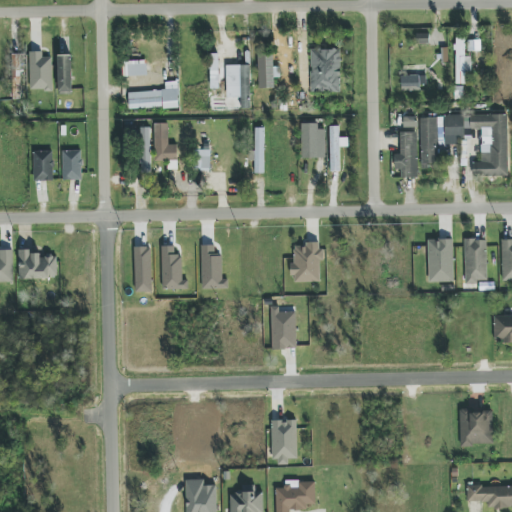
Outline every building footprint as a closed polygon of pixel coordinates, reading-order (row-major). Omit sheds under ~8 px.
[(416,45),(429,44),(429,34),(416,34),(416,45)] [(455,84),(465,84),(465,71),(471,71),(472,57),(465,57),(465,37),(456,37),(455,84)] [(340,93),(340,50),(311,49),(310,92),(340,93)] [(30,91),(52,90),(51,57),(43,58),(42,52),(29,52),(30,91)] [(219,88),(218,54),(210,55),(211,89),(219,88)] [(72,92),(71,55),(58,55),(58,92),(72,92)] [(280,67),(272,67),(272,55),(259,55),(258,88),(273,88),(273,78),(280,78),(280,67)] [(127,76),(147,76),(146,61),(127,61),(127,76)] [(227,98),(240,97),(241,109),(251,108),(250,65),(226,66),(227,98)] [(400,76),(401,91),(420,91),(419,75),(400,76)] [(179,107),(178,82),(165,82),(166,91),(128,93),(129,109),(179,107)] [(508,176),(507,114),(470,115),(470,129),(482,129),(482,137),(491,137),(492,145),(481,145),(481,162),(473,162),(473,177),(508,176)] [(420,117),(421,164),(444,164),(444,139),(464,139),(463,116),(420,117)] [(417,117),(404,117),(403,127),(416,128),(417,117)] [(151,173),(150,127),(139,127),(139,123),(124,123),(124,137),(138,136),(138,173),(151,173)] [(169,123),(154,124),(155,162),(170,162),(170,168),(177,168),(176,142),(169,142),(169,123)] [(325,130),(318,130),(318,124),(303,123),(302,158),(325,159),(325,130)] [(339,126),(330,126),(329,172),(339,172),(340,147),(348,147),(348,138),(339,138),(339,126)] [(264,128),(255,128),(254,174),(264,174),(264,128)] [(400,154),(393,154),(394,170),(401,170),(401,178),(418,178),(417,132),(400,133),(400,154)] [(194,170),(210,170),(211,150),(194,150),(194,170)] [(53,151),(34,151),(34,181),(53,181),(53,151)] [(62,151),(63,181),(82,180),(82,151),(62,151)] [(429,283),(454,282),(453,239),(428,240),(429,283)] [(487,239),(465,240),(465,283),(487,283),(487,239)] [(511,240),(501,241),(502,282),(511,281),(511,240)] [(321,242),(306,243),(306,246),(294,247),(294,265),(292,265),(292,283),(320,282),(320,260),(322,260),(321,242)] [(222,280),(222,256),(215,256),(215,245),(202,246),(202,289),(228,289),(228,279),(222,280)] [(163,290),(188,290),(188,281),(183,281),(182,255),(175,255),(174,246),(161,247),(163,290)] [(135,293),(152,293),(151,247),(134,247),(135,293)] [(0,282),(14,282),(13,250),(0,250),(0,282)] [(57,256),(40,256),(40,251),(18,251),(19,279),(57,278),(57,256)] [(279,307),(271,307),(272,350),(297,349),(296,312),(279,312),(279,307)] [(511,316),(494,316),(494,342),(511,341),(511,316)] [(493,445),(493,409),(460,410),(460,446),(493,445)] [(288,465),(288,459),(297,459),(297,420),(273,420),(273,465),(288,465)] [(276,511),(290,511),(290,510),(307,510),(307,505),(315,505),(315,482),(298,482),(298,487),(276,487),(276,511)] [(230,511),(263,511),(262,492),(255,492),(255,485),(242,486),(242,493),(230,494),(230,511)] [(468,502),(487,501),(488,509),(511,508),(511,485),(467,487),(468,502)]
